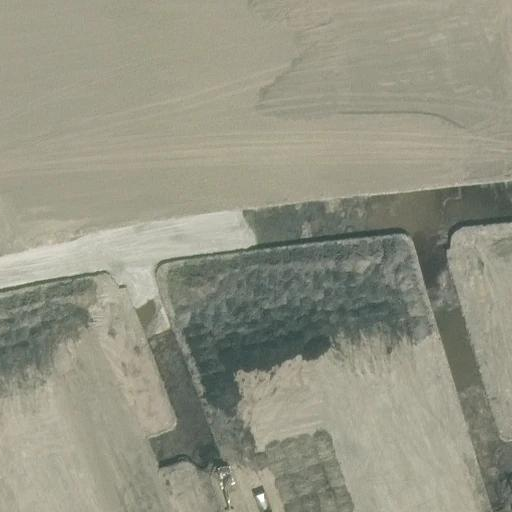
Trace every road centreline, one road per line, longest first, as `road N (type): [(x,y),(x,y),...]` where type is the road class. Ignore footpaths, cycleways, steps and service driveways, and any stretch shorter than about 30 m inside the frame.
road 1 (residential): [(421,214),(509,511)]
road 2 (residential): [(123,252),(421,214)]
road 3 (residential): [(219,511),(123,252)]
road 4 (residential): [(0,274),(123,252)]
